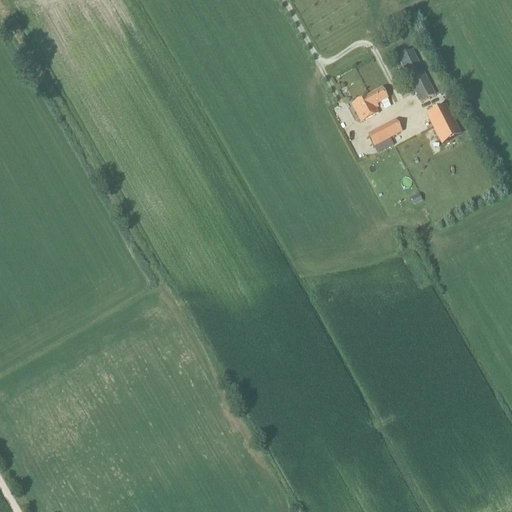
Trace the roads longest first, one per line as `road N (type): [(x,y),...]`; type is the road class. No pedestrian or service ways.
road 1 (track): [(294,511),(1,0)]
road 2 (unknown): [(283,0),(364,157)]
